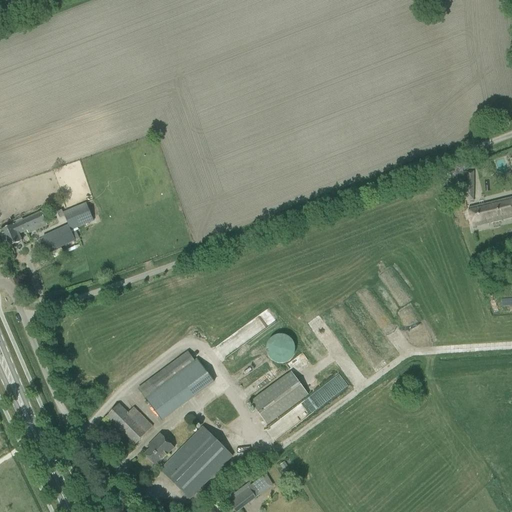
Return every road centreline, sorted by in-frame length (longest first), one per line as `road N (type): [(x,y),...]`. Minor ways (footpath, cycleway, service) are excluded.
road 1 (unclassified): [(23,317),(511,135)]
road 2 (unclassified): [(156,511),(70,427),(23,317)]
road 3 (primary): [(71,511),(14,392)]
